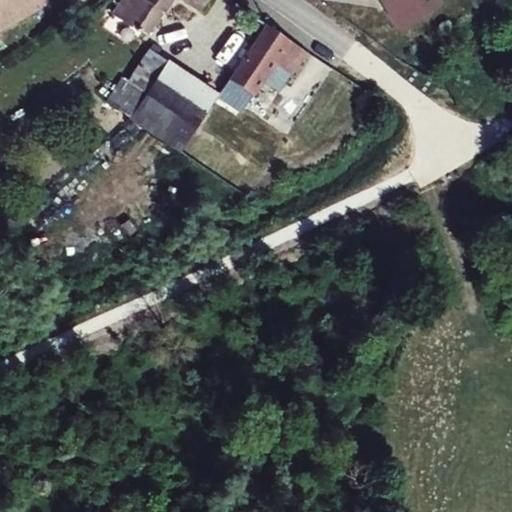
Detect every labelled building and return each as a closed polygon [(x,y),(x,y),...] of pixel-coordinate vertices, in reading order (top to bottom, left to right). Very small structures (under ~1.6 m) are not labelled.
[(0,0),(0,33),(36,14),(28,0),(0,0)] [(126,0),(114,0),(96,26),(115,39),(117,37),(130,46),(160,3),(183,19),(196,0),(133,0),(131,4),(126,0)] [(441,24),(426,0),(372,0),(381,13),(379,14),(388,28),(390,27),(403,48),(441,24)] [(221,109),(236,120),(278,65),(242,38),(194,103),(215,118),(221,109)] [(108,91),(102,95),(153,154),(188,104),(130,62),(116,82),(118,86),(108,91)] [(94,99),(102,95),(108,91),(102,87),(94,99)] [(94,99),(85,112),(149,160),(153,154),(102,95),(94,99)]
